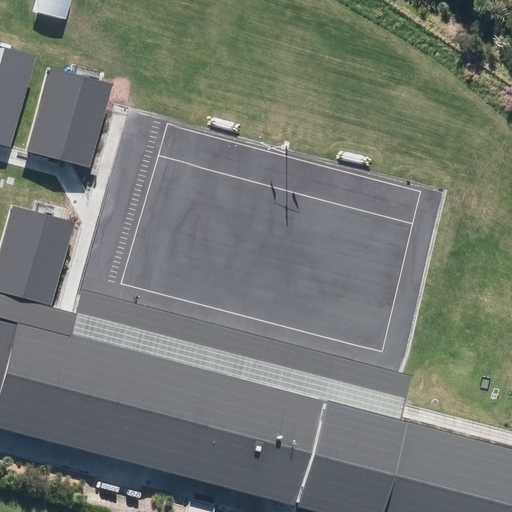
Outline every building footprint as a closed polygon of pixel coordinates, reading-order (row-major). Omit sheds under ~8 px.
[(70,0),(37,0),(35,10),(65,18),(70,0)] [(1,43),(0,47),(0,136),(15,141),(38,53),(1,43)] [(45,64),(25,145),(85,160),(105,79),(45,64)] [(11,204),(0,246),(0,287),(51,300),(71,219),(11,204)] [(0,425),(338,511),(507,511),(511,497),(511,493),(511,436),(398,407),(402,393),(408,370),(403,369),(82,286),(70,331),(0,313),(0,425)]
